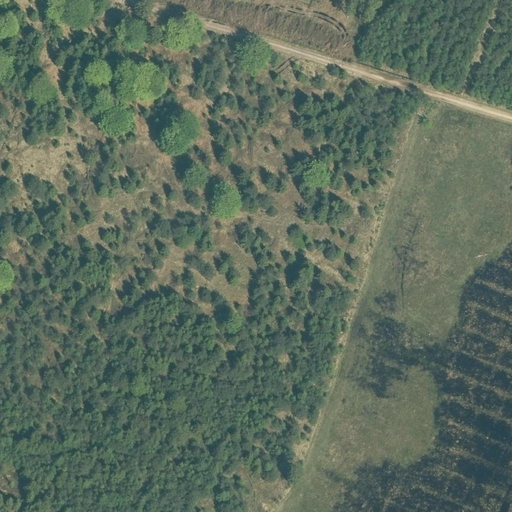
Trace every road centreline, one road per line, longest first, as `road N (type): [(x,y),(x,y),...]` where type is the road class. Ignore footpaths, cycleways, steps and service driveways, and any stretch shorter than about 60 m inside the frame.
road 1 (track): [(280,511),(300,478),(428,93)]
road 2 (track): [(511,119),(126,0)]
